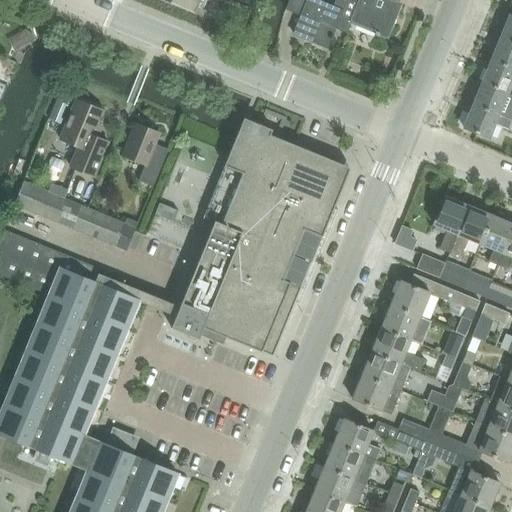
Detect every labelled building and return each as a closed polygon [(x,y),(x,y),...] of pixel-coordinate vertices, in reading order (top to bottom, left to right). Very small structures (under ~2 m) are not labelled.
[(165,0),(189,10),(201,14),(208,17),(210,12),(203,9),(206,0),(165,0)] [(289,0),(286,10),(301,16),(293,34),(327,49),(335,30),(347,34),(351,24),(360,0),(335,0),(332,7),(314,0),(289,0)] [(360,0),(351,24),(387,39),(401,6),(387,0),(360,0)] [(511,16),(509,16),(500,39),(511,43),(511,16)] [(25,32),(12,39),(18,48),(31,41),(25,32)] [(511,43),(500,39),(491,61),(511,69),(511,43)] [(511,69),(491,61),(482,83),(507,94),(511,95),(511,69)] [(381,71),(369,78),(374,87),(386,81),(381,71)] [(511,95),(507,94),(482,83),(473,106),(498,116),(498,115),(510,120),(511,119),(511,116),(511,95)] [(71,168),(94,178),(109,141),(95,135),(105,111),(77,100),(60,140),(79,148),(71,168)] [(511,119),(510,120),(498,115),(498,116),(473,106),(463,128),(488,138),(494,125),(511,131),(511,119)] [(332,160),(275,137),(270,135),(272,130),(244,118),(210,200),(221,205),(171,328),(199,339),(204,328),(273,357),(334,208),(350,167),(332,160)] [(145,165),(138,181),(153,187),(168,151),(155,145),(160,134),(136,125),(123,156),(145,165)] [(15,205),(26,209),(34,187),(24,183),(15,205)] [(45,192),(34,187),(26,209),(37,214),(45,192)] [(180,211),(186,198),(167,190),(162,203),(180,211)] [(37,214),(48,219),(57,197),(45,192),(37,214)] [(67,201),(57,197),(48,219),(58,223),(67,201)] [(440,248),(451,253),(470,207),(447,197),(435,226),(447,231),(440,248)] [(178,211),(159,203),(155,215),(173,222),(178,211)] [(71,228),(83,233),(92,211),(80,206),(71,228)] [(478,210),(470,207),(451,253),(461,257),(468,240),(481,245),(493,216),(489,215),(490,213),(488,210),(482,207),(479,208),(478,210)] [(103,215),(92,211),(83,233),(94,237),(103,215)] [(488,262),(499,266),(511,234),(511,224),(505,221),(506,220),(505,217),(498,214),(496,215),(495,217),(493,216),(481,245),(493,250),(488,262)] [(94,237),(105,242),(114,220),(103,215),(94,237)] [(126,219),(124,224),(115,246),(126,251),(137,223),(126,219)] [(124,224),(114,220),(105,242),(115,246),(124,224)] [(101,270),(5,231),(0,241),(0,275),(51,296),(0,420),(0,434),(90,471),(72,511),(160,511),(176,474),(127,454),(131,443),(115,436),(110,447),(82,436),(137,300),(96,283),(101,270)] [(511,234),(499,266),(507,270),(511,259),(511,234)] [(416,269),(441,279),(445,270),(443,269),(445,262),(423,253),(416,269)] [(441,279),(464,288),(468,279),(445,270),(441,279)] [(401,282),(391,306),(421,318),(431,294),(466,309),(475,313),(480,301),(414,274),(409,285),(401,282)] [(464,288),(486,297),(492,281),(488,279),(485,286),(468,279),(464,288)] [(486,297),(510,307),(511,302),(511,297),(493,289),(496,282),(492,281),(486,297)] [(485,304),(481,315),(505,325),(509,314),(485,304)] [(421,318),(391,306),(382,329),(411,341),(421,318)] [(466,309),(462,318),(471,321),(475,313),(466,309)] [(382,329),(372,353),(410,368),(420,371),(425,360),(407,353),(411,341),(382,329)] [(451,344),(446,355),(455,359),(460,347),(451,344)] [(467,351),(463,362),(472,365),(477,354),(467,351)] [(372,353),(363,376),(392,388),(392,387),(401,391),(410,368),(372,353)] [(446,355),(442,365),(451,370),(455,359),(446,355)] [(467,376),(472,365),(463,362),(458,373),(467,376)] [(392,388),(363,376),(353,399),(382,412),(392,388)] [(500,404),(499,405),(511,410),(511,382),(509,381),(509,380),(500,376),(490,400),(500,404)] [(440,407),(445,396),(431,390),(427,401),(440,407)] [(457,401),(445,396),(440,407),(452,412),(453,412),(457,401)] [(485,398),(476,421),(490,427),(490,428),(511,437),(511,410),(499,405),(500,404),(490,400),(485,398)] [(440,407),(435,419),(447,424),(452,412),(440,407)] [(403,419),(398,430),(426,441),(430,430),(403,419)] [(376,460),(381,449),(369,444),(374,432),(344,421),(335,444),(376,460)] [(377,421),(372,432),(374,432),(394,440),(409,447),(421,452),(426,441),(398,430),(377,421)] [(466,445),(480,451),(482,452),(509,464),(511,457),(511,437),(490,428),(490,427),(476,421),(466,445)] [(430,430),(426,441),(453,452),(478,462),(482,452),(480,451),(466,445),(458,441),(442,435),(430,430)] [(426,441),(421,452),(436,458),(459,467),(471,472),(473,473),(478,462),(453,452),(426,441)] [(325,468),(355,480),(355,479),(366,484),(376,460),(335,444),(325,468)] [(459,467),(449,491),(462,496),(491,508),(501,485),(473,473),(471,472),(459,467)] [(325,468),(316,491),(345,503),(356,508),(366,484),(355,479),(355,480),(325,468)] [(394,482),(389,493),(399,497),(403,486),(394,482)] [(415,504),(420,493),(411,489),(406,500),(415,504)] [(316,491),(307,511),(341,511),(345,503),(316,491)] [(389,493),(385,504),(394,508),(399,497),(389,493)] [(454,511),(489,511),(491,508),(462,496),(454,511)] [(406,500),(400,511),(411,511),(415,504),(406,500)]
